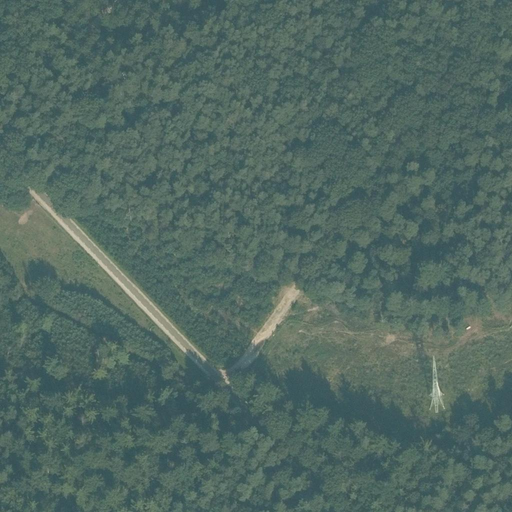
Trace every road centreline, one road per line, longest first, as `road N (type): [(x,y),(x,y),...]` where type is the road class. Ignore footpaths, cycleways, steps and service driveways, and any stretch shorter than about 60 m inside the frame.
road 1 (track): [(182,424),(223,384),(510,0)]
road 2 (residential): [(344,511),(0,152)]
road 3 (track): [(356,207),(496,315)]
road 4 (track): [(91,511),(182,424)]
